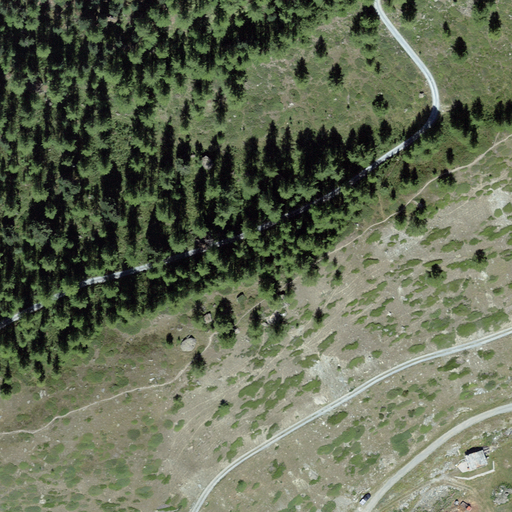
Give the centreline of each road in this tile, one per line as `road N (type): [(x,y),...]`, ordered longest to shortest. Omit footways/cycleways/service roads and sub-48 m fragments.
road 1 (track): [(374,0),(432,88),(431,120),(415,138),(276,223),(67,289),(0,323)]
road 2 (track): [(192,511),(225,479),(360,394),(511,333)]
road 3 (track): [(361,511),(467,423),(511,407)]
